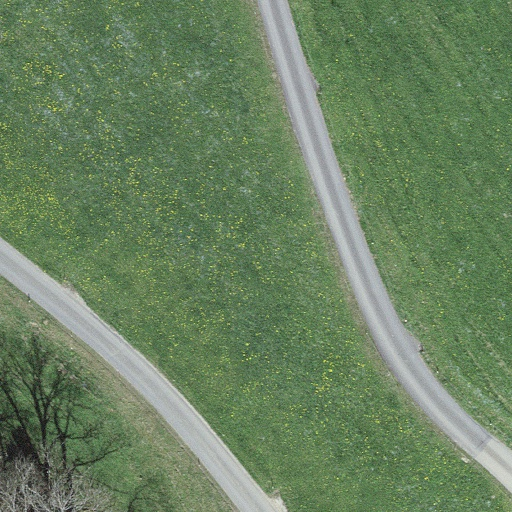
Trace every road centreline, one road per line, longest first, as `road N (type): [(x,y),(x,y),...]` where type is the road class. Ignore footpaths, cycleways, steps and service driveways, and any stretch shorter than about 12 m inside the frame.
road 1 (track): [(277,0),(338,208),(387,334),(433,404),(511,471)]
road 2 (track): [(258,511),(122,358),(0,258)]
